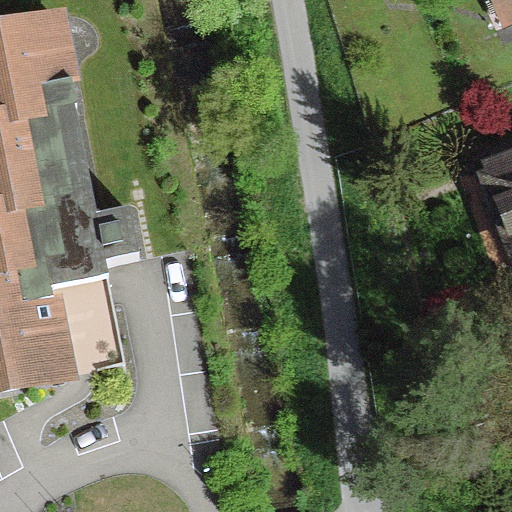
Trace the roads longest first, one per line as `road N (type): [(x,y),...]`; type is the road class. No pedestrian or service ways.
road 1 (residential): [(278,0),(363,511)]
road 2 (residential): [(0,506),(170,429)]
